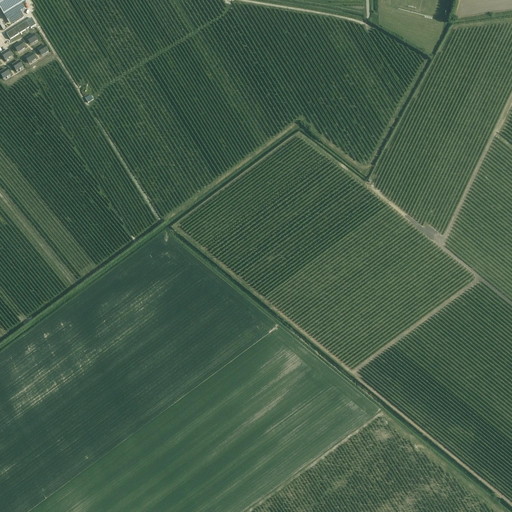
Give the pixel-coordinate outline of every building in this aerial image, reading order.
[(0,0),(0,10),(4,16),(7,15),(22,5),(26,2),(24,0),(0,0)] [(22,5),(7,15),(10,19),(21,13),(25,10),(22,5)] [(27,22),(6,35),(10,40),(30,28),(27,22)] [(33,34),(27,38),(31,44),(37,40),(33,34)] [(21,42),(14,47),(18,52),(25,48),(21,42)] [(45,45),(38,50),(42,55),(48,51),(45,45)] [(8,51),(1,55),(5,61),(12,56),(8,51)] [(32,53),(25,58),(29,63),(36,59),(32,53)] [(20,61),(12,66),(16,72),(24,67),(20,61)] [(7,68),(0,72),(4,77),(10,73),(7,68)]
